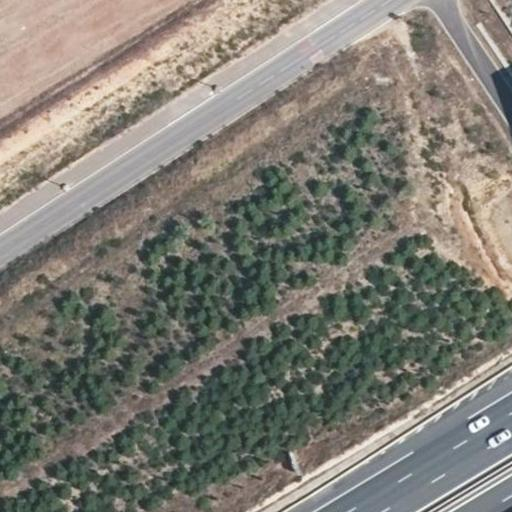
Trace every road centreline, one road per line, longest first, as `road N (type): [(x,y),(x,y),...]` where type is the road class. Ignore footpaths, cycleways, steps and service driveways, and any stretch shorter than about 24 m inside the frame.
road 1 (tertiary): [(384,0),(0,247)]
road 2 (motorway): [(511,418),(361,511)]
